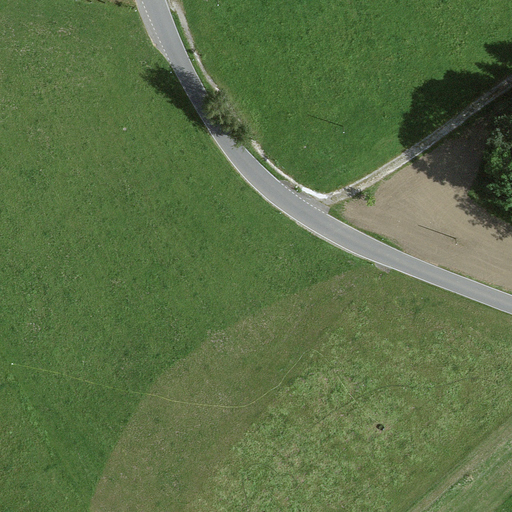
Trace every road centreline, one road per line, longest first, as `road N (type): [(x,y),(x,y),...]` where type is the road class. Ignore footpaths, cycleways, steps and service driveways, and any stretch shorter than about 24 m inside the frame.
road 1 (unclassified): [(511,307),(379,254),(272,190),(207,112),(153,0)]
road 2 (track): [(296,208),(372,177),(511,77)]
